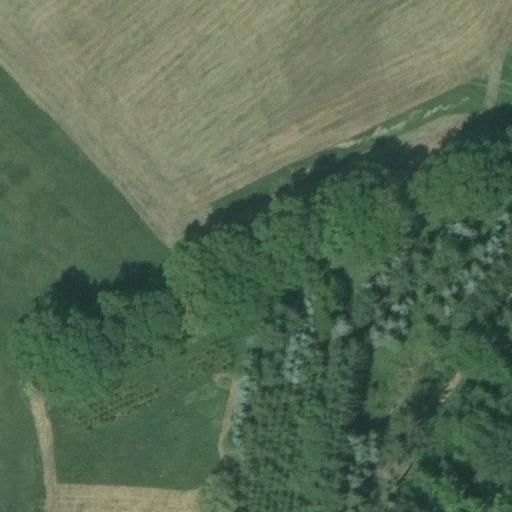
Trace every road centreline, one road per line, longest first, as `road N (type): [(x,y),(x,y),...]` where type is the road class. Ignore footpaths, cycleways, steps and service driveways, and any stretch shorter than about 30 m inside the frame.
road 1 (track): [(511,152),(87,345),(60,370)]
road 2 (track): [(511,286),(394,438),(382,511)]
